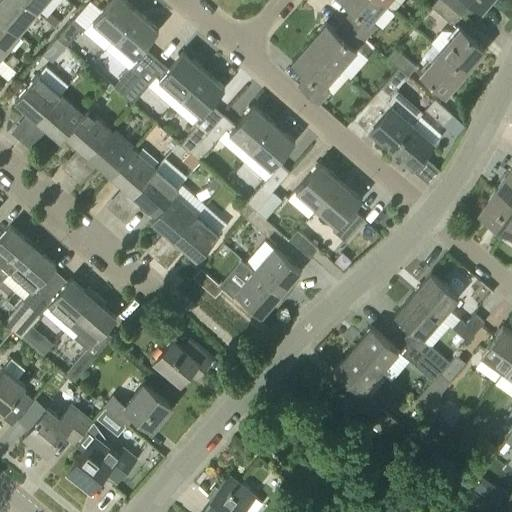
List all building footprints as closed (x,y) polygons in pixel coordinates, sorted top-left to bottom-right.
[(0,0),(0,18),(17,34),(18,33),(37,12),(23,0),(0,0)] [(23,0),(37,12),(46,0),(23,0)] [(113,39),(137,11),(124,0),(110,0),(92,21),(113,39)] [(372,20),(386,3),(382,0),(342,0),(353,10),(345,20),(366,39),(377,25),(372,20)] [(452,24),(461,14),(444,0),(435,0),(430,5),(452,24)] [(482,9),(489,0),(444,0),(461,14),(472,1),(482,9)] [(59,20),(49,11),(44,16),(55,25),(59,20)] [(106,47),(129,67),(130,66),(131,67),(145,50),(142,48),(158,30),(137,11),(113,39),(106,47)] [(57,36),(67,45),(83,26),(73,17),(57,36)] [(17,34),(0,18),(0,55),(19,34),(18,33),(17,34)] [(340,69),(366,39),(345,20),(336,30),(327,22),(309,42),(340,69)] [(439,49),(465,71),(484,49),(459,26),(455,30),(439,49)] [(67,45),(57,36),(44,51),(54,60),(67,45)] [(339,69),(340,69),(309,42),(292,62),(307,75),(298,85),(319,103),(331,90),(325,85),(339,69)] [(398,66),(408,74),(416,65),(394,46),(386,56),(398,66)] [(445,94),(465,71),(439,49),(429,60),(419,72),(445,94)] [(179,97),(203,69),(182,51),(158,79),(179,97)] [(7,61),(13,66),(19,59),(13,53),(7,61)] [(131,67),(130,66),(129,67),(114,85),(123,93),(139,75),(131,67)] [(398,66),(377,90),(387,99),(397,87),(408,74),(398,66)] [(85,77),(90,71),(84,67),(80,73),(85,77)] [(203,69),(179,97),(200,116),(225,87),(203,69)] [(38,73),(14,100),(37,120),(61,93),(38,73)] [(139,75),(123,93),(133,101),(149,83),(139,75)] [(84,113),(61,93),(37,120),(60,140),(65,135),(84,113)] [(425,108),(443,124),(452,114),(434,98),(425,108)] [(250,150),(274,122),(253,104),(235,125),(222,114),(206,133),(205,133),(189,151),(198,159),(225,128),(250,150)] [(391,148),(412,124),(391,105),(370,130),(391,148)] [(88,155),(111,128),(88,108),(84,113),(65,135),(88,155)] [(256,210),(272,191),(289,172),(277,161),(295,141),(274,122),(250,150),(273,170),(246,201),(253,208),(256,210)] [(412,124),(391,148),(412,167),(433,142),(415,127),(412,124)] [(189,151),(205,133),(196,125),(180,143),(189,151)] [(110,175),(134,148),(111,128),(88,155),(110,175)] [(172,148),(177,141),(173,138),(168,144),(172,148)] [(156,168),(156,167),(134,148),(110,175),(133,194),(156,168)] [(200,161),(198,159),(189,151),(182,159),(193,169),(200,161)] [(316,208),(340,180),(319,162),(295,189),(316,208)] [(511,166),(496,188),(511,199),(511,166)] [(179,187),(178,186),(156,168),(133,194),(156,214),(179,187)] [(220,181),(213,175),(207,182),(214,188),(220,181)] [(340,180),(316,208),(336,225),(332,229),(345,240),(364,217),(353,207),(361,199),(340,180)] [(197,212),(205,204),(180,183),(178,186),(179,187),(156,214),(151,219),(174,239),(197,212)] [(511,235),(511,234),(511,199),(496,188),(479,212),(511,235)] [(256,210),(265,218),(281,199),(272,191),(256,210)] [(246,217),(253,208),(246,201),(238,210),(246,217)] [(265,218),(256,210),(253,208),(246,217),(267,235),(275,227),(265,218)] [(197,259),(220,232),(197,212),(174,239),(197,259)] [(0,260),(11,270),(33,245),(10,225),(0,236),(0,260)] [(289,239),(310,256),(318,247),(297,229),(289,239)] [(33,245),(11,270),(11,271),(33,290),(56,265),(33,245)] [(255,271),(281,293),(300,270),(274,248),(255,271)] [(201,268),(197,273),(193,277),(215,297),(223,288),(201,268)] [(261,316),(281,293),(255,271),(235,293),(261,316)] [(412,294),(440,318),(449,308),(459,296),(457,294),(462,288),(462,284),(459,281),(456,279),(452,279),(447,286),(431,272),(412,294)] [(71,278),(48,303),(71,323),(93,298),(71,278)] [(395,314),(423,338),(440,318),(412,294),(395,314)] [(74,336),(87,348),(93,342),(94,343),(116,318),(93,298),(71,323),(79,330),(74,336)] [(12,329),(31,308),(22,300),(4,322),(12,329)] [(31,308),(12,329),(21,337),(39,315),(31,308)] [(459,317),(452,326),(468,340),(484,321),(474,313),(466,323),(459,317)] [(503,371),(511,359),(511,331),(502,325),(481,355),(503,371)] [(353,347),(380,371),(399,350),(371,326),(353,347)] [(196,376),(213,356),(189,337),(182,346),(172,338),(154,360),(180,382),(190,370),(196,376)] [(52,342),(47,338),(39,347),(44,352),(52,342)] [(422,354),(441,371),(449,361),(430,345),(422,354)] [(362,392),(380,371),(353,347),(335,368),(362,392)] [(93,358),(85,351),(66,373),(74,380),(93,358)] [(456,353),(449,361),(441,371),(440,372),(449,380),(465,362),(456,353)] [(440,372),(441,371),(422,354),(414,363),(432,379),(439,371),(440,372)] [(511,359),(503,371),(495,383),(511,394),(511,359)] [(17,378),(3,367),(0,371),(0,409),(3,412),(0,415),(12,424),(33,399),(23,391),(27,386),(17,378)] [(439,391),(449,380),(440,372),(439,371),(432,379),(429,383),(439,391)] [(172,405),(142,381),(124,403),(113,393),(103,404),(126,423),(135,413),(152,428),(172,405)] [(359,404),(385,428),(390,431),(398,422),(367,394),(359,404)] [(60,415),(48,405),(24,434),(47,453),(63,434),(74,443),(94,419),(72,401),(60,415)] [(117,451),(96,434),(67,470),(91,489),(105,471),(117,481),(136,457),(122,446),(117,451)] [(467,470),(461,479),(470,485),(476,476),(467,470)] [(203,511),(241,511),(255,495),(229,473),(210,496),(214,500),(203,511)] [(483,476),(474,489),(484,496),(493,483),(483,476)]
